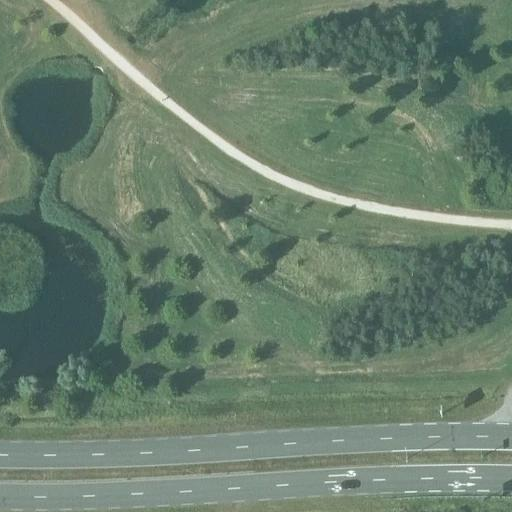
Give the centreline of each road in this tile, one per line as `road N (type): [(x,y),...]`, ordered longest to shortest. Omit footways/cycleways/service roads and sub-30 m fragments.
road 1 (secondary): [(511,439),(0,455)]
road 2 (secondary): [(0,496),(511,480)]
